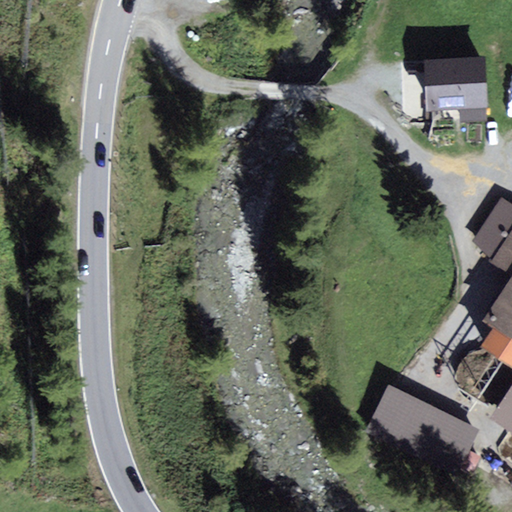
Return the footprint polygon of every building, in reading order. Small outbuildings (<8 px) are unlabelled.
[(486,54),(426,58),(429,110),(490,106),(486,54)] [(511,214),(507,211),(480,249),(511,271),(511,214)] [(511,290),(488,325),(511,340),(511,290)] [(481,429),(389,384),(364,433),(457,479),(481,429)] [(511,418),(503,432),(511,437),(511,418)]
